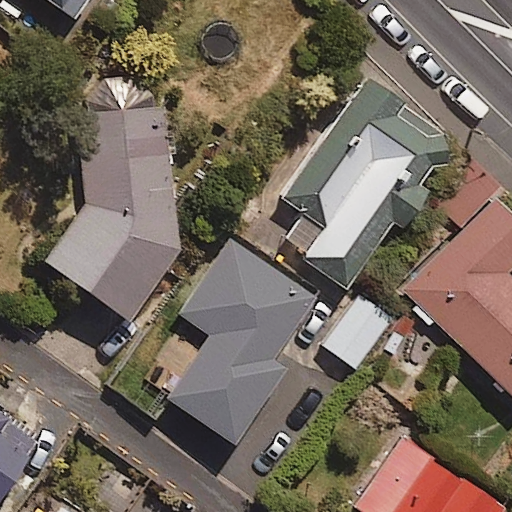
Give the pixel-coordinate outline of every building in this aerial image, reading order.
[(72,0),(47,0),(64,12),(72,0)] [(277,240),(338,284),(387,216),(398,225),(426,187),(414,179),(445,137),(360,75),(275,192),(299,210),(277,240)] [(164,104),(75,109),(80,199),(38,257),(116,313),(169,245),(164,104)] [(511,257),(511,217),(491,197),(401,288),(511,397),(511,281),(500,270),(511,257)] [(308,292),(227,236),(174,311),(209,335),(166,397),(225,439),(278,363),(265,354),(308,292)] [(386,314),(355,292),(319,343),(350,365),(386,314)] [(0,476),(30,436),(0,414),(0,476)] [(492,511),(498,504),(399,435),(351,503),(362,511),(492,511)] [(70,511),(42,491),(26,511),(70,511)]
